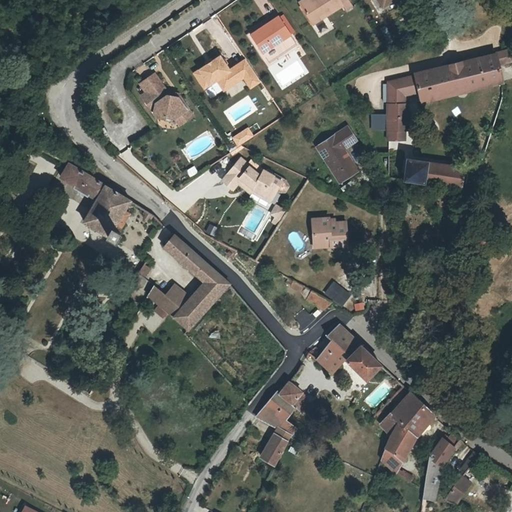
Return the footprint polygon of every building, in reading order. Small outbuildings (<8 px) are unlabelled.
[(308,0),(300,5),(312,25),(342,7),(345,11),(351,7),(346,0),(308,0)] [(280,15),(277,18),(281,25),(285,23),(280,15)] [(260,23),(253,27),(255,33),(249,37),(259,52),(287,35),(281,25),(277,18),(276,17),(261,25),(260,23)] [(255,33),(253,27),(242,33),(258,60),(262,57),(265,63),(294,46),(287,35),(259,52),(249,37),(255,33)] [(221,54),(194,72),(206,89),(217,81),(224,91),(244,77),(252,88),(262,82),(245,57),(230,67),(221,54)] [(470,63),(461,65),(467,89),(502,81),(499,65),(497,56),(478,61),(470,63)] [(420,100),(467,89),(461,65),(451,68),(455,85),(419,93),(420,100)] [(455,85),(451,68),(388,82),(388,86),(387,138),(404,138),(404,129),(406,129),(406,105),(404,105),(404,96),(418,93),(419,93),(455,85)] [(166,95),(167,92),(154,73),(139,84),(145,92),(141,96),(152,110),(154,111),(154,113),(156,117),(164,118),(164,116),(174,118),(177,116),(183,123),(193,115),(180,96),(178,97),(166,95)] [(371,129),(385,129),(385,112),(370,113),(371,129)] [(177,116),(174,118),(180,125),(183,123),(177,116)] [(237,146),(254,136),(248,125),(231,135),(237,146)] [(354,141),(346,127),(316,147),(339,182),(356,171),(342,149),(354,141)] [(250,182),(254,186),(264,193),(266,197),(271,199),(278,187),(280,184),(272,180),(275,175),(275,174),(266,168),(263,173),(243,157),(225,178),(235,187),(240,181),(242,179),(246,182),(250,182)] [(95,200),(105,184),(69,161),(59,177),(95,200)] [(407,161),(404,180),(460,188),(463,167),(407,161)] [(286,180),(275,174),(275,175),(272,180),(280,184),(278,187),(281,188),(284,188),(287,183),(286,180)] [(251,190),(254,186),(250,182),(246,182),(242,179),(240,181),(251,190)] [(105,184),(95,200),(84,221),(107,235),(112,227),(116,229),(133,200),(105,184)] [(273,219),(277,221),(285,209),(276,203),(271,210),(276,214),(273,219)] [(312,218),(313,240),(329,239),(329,244),(346,243),(346,222),(334,223),(329,223),(329,218),(312,218)] [(213,234),(217,226),(208,222),(205,231),(213,234)] [(112,227),(107,235),(117,241),(122,233),(116,229),(112,227)] [(206,282),(219,294),(229,283),(173,234),(164,245),(206,282)] [(137,273),(144,278),(153,263),(147,259),(146,260),(137,273)] [(144,278),(137,273),(136,276),(133,280),(134,284),(138,286),(142,285),(146,279),(144,278)] [(205,311),(219,294),(206,282),(192,298),(191,300),(205,311)] [(166,295),(159,304),(189,328),(190,329),(205,311),(191,300),(192,298),(174,284),(166,295)] [(149,295),(159,304),(166,295),(154,285),(148,295),(149,295)] [(327,307),(332,302),(312,290),(306,300),(323,309),(324,310),(327,307)] [(332,341),(326,347),(317,358),(332,373),(359,344),(340,325),(327,336),(332,341)] [(347,360),(366,379),(381,365),(361,346),(347,360)] [(280,394),(296,407),(299,410),(306,401),(306,397),(301,392),(289,383),(280,394)] [(296,407),(280,394),(277,391),(256,416),(259,417),(277,427),(261,457),(267,461),(266,462),(269,464),(270,462),(275,464),(291,437),(297,428),(286,419),(296,407)] [(394,472),(409,481),(413,477),(397,468),(415,436),(434,415),(410,392),(391,413),(389,411),(379,423),(390,435),(384,446),(385,447),(380,459),(394,472)] [(428,455),(423,493),(435,496),(441,467),(454,448),(445,441),(442,438),(435,447),(432,451),(429,456),(428,455)] [(464,465),(469,468),(477,457),(476,454),(473,451),(464,465)] [(471,484),(462,478),(457,484),(456,483),(448,496),(459,503),(471,484)] [(435,496),(423,493),(422,503),(432,508),(437,497),(435,496)]
